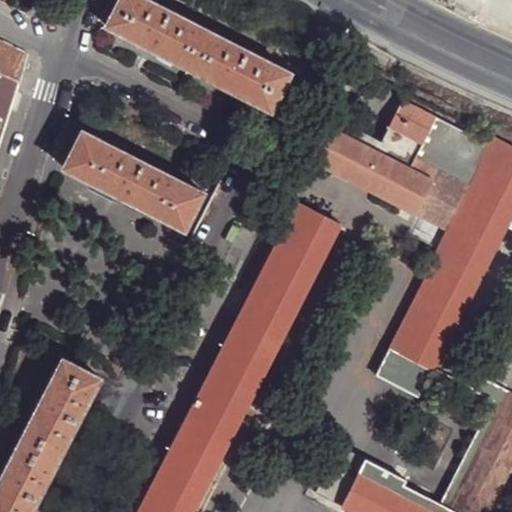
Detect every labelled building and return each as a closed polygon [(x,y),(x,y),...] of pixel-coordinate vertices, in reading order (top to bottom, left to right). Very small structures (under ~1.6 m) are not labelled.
[(187,63),(205,27),(154,0),(114,0),(104,21),(187,63)] [(205,27),(187,63),(269,106),(287,70),(205,27)] [(0,123),(2,125),(16,81),(19,81),(26,53),(0,39),(0,123)] [(384,84),(380,91),(390,96),(392,89),(384,84)] [(414,211),(436,169),(414,158),(435,115),(401,98),(379,139),(356,128),(354,131),(328,117),(307,156),(414,211)] [(476,163),(488,142),(435,115),(414,158),(436,169),(466,183),(470,185),(481,166),(476,163)] [(78,126),(59,165),(180,228),(199,189),(78,126)] [(431,367),(433,368),(511,214),(511,144),(492,134),(491,136),(488,142),(476,163),(481,166),(470,185),(447,228),(426,265),(429,266),(388,345),(431,367)] [(436,169),(414,211),(443,226),(466,183),(436,169)] [(271,239),(246,290),(240,302),(284,325),(337,222),(288,197),(267,238),(271,239)] [(227,293),(225,303),(232,301),(238,304),(240,302),(246,290),(239,287),(236,280),(231,284),(227,293)] [(146,483),(191,507),(284,325),(240,302),(238,304),(146,482),(146,483)] [(416,395),(421,386),(431,367),(388,345),(374,372),(416,395)] [(15,437),(53,456),(96,374),(58,355),(15,437)] [(421,386),(484,417),(492,401),(476,392),(476,390),(434,367),(433,368),(431,367),(421,386)] [(484,417),(441,501),(450,505),(510,391),(483,377),(476,390),(476,392),(492,401),(484,417)] [(462,511),(490,511),(511,469),(511,392),(510,391),(450,505),(462,511)] [(24,511),(53,456),(15,437),(0,465),(0,511),(24,511)] [(338,449),(331,463),(358,475),(364,462),(338,449)] [(364,462),(358,475),(357,476),(432,511),(462,511),(450,505),(441,501),(404,483),(406,479),(366,459),(364,462)] [(358,475),(331,463),(315,494),(341,507),(357,476),(358,475)] [(139,478),(138,475),(135,478),(130,485),(129,492),(129,494),(133,494),(139,497),(146,483),(146,482),(139,478)] [(432,511),(357,476),(341,507),(350,511),(432,511)] [(187,511),(191,507),(146,483),(139,497),(130,511),(187,511)]
